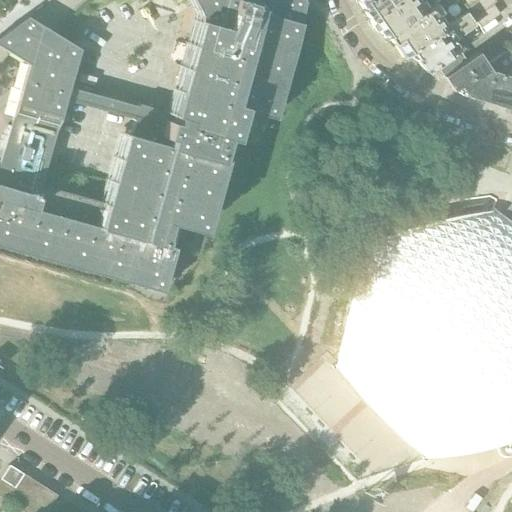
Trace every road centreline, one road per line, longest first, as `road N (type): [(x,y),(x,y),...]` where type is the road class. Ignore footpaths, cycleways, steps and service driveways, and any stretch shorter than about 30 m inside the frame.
road 1 (residential): [(511,131),(450,115),(375,59),(339,0)]
road 2 (residential): [(134,511),(0,427)]
